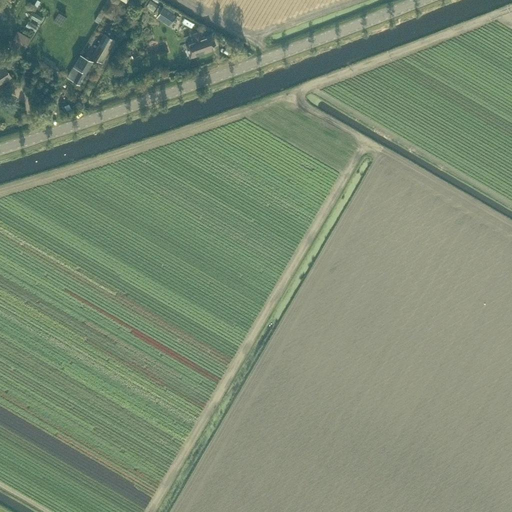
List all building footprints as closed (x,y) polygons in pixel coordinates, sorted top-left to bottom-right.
[(177,15),(163,7),(156,18),(170,26),(177,15)] [(40,23),(43,17),(34,12),(31,17),(40,23)] [(54,21),(61,25),(67,16),(59,12),(54,21)] [(35,31),(38,26),(29,21),(26,26),(35,31)] [(211,46),(214,45),(214,44),(216,43),(212,33),(203,35),(202,30),(191,33),(193,39),(186,42),(191,57),(212,49),(211,46)] [(15,40),(13,45),(23,51),(26,46),(30,39),(18,31),(13,39),(15,40)] [(104,33),(91,56),(102,63),(116,40),(104,33)] [(81,53),(68,75),(71,77),(70,78),(79,84),(93,61),(81,53)] [(60,68),(45,59),(41,66),(56,75),(60,68)] [(0,82),(11,75),(4,64),(0,66),(0,82)]
